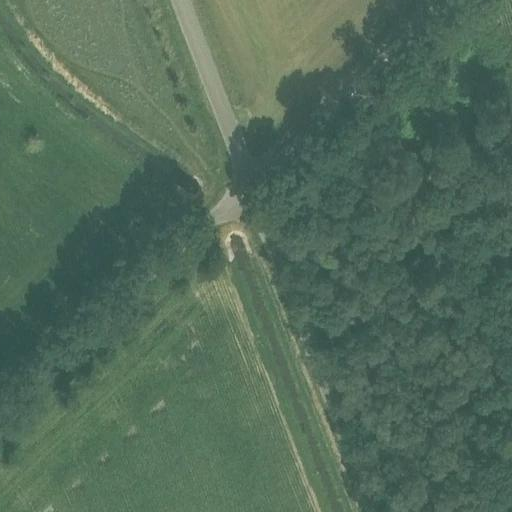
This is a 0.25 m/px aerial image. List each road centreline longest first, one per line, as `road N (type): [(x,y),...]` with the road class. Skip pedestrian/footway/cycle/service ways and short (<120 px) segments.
road 1 (unclassified): [(374,511),(247,185)]
road 2 (unclassified): [(0,419),(247,185)]
road 3 (track): [(443,0),(247,185)]
road 4 (unclassified): [(247,185),(176,0)]
